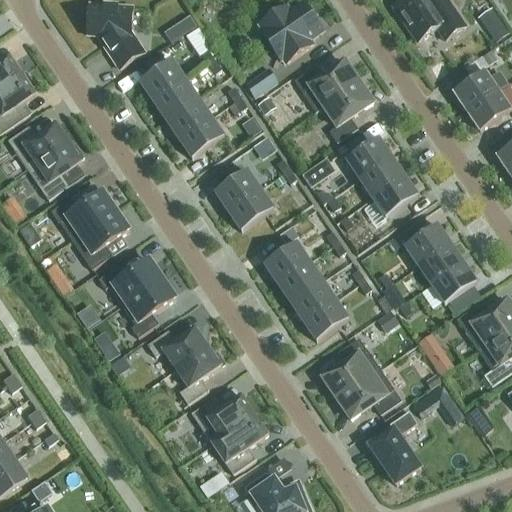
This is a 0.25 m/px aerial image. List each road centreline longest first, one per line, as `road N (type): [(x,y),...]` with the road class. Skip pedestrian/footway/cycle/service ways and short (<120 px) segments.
road 1 (residential): [(15,0),(367,511)]
road 2 (residential): [(350,0),(511,249)]
